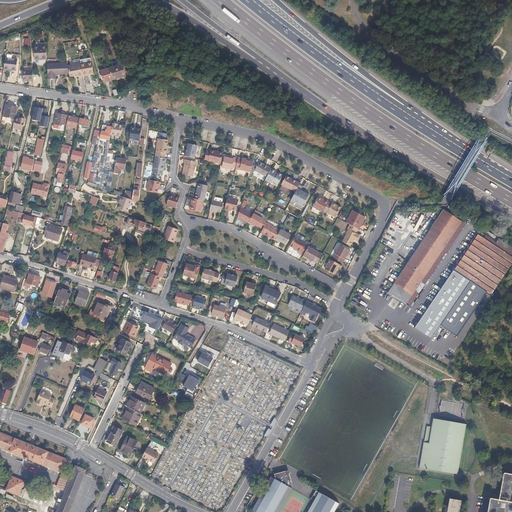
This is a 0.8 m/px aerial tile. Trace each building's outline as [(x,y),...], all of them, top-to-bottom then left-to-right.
[(101,23),(97,24),(102,41),(107,40),(101,23)] [(47,59),(46,50),(46,46),(34,46),(35,60),(47,59)] [(17,59),(5,58),(3,69),(16,71),(17,59)] [(92,61),(81,63),(83,76),(90,75),(90,73),(95,72),(92,61)] [(80,62),(67,65),(69,75),(70,76),(74,75),(77,74),(78,76),(83,75),(80,62)] [(69,75),(67,65),(67,64),(47,65),(48,80),(55,79),(55,75),(69,75)] [(125,73),(122,66),(122,65),(111,68),(114,80),(127,77),(125,73)] [(105,82),(114,80),(111,68),(101,71),(105,82)] [(33,81),(33,71),(23,71),(23,81),(33,81)] [(14,120),(14,119),(17,108),(4,105),(1,117),(14,120)] [(35,107),(32,119),(40,121),(41,115),(43,108),(35,107)] [(62,121),(66,122),(67,116),(56,114),(53,124),(61,126),(62,121)] [(41,115),(40,121),(39,126),(47,128),(49,117),(46,116),(41,115)] [(75,129),(77,118),(68,116),(66,126),(75,129)] [(21,121),(14,119),(14,120),(12,128),(21,130),(22,125),(20,125),(21,121)] [(89,121),(79,119),(77,125),(87,127),(89,121)] [(121,126),(116,125),(115,125),(115,124),(112,124),(111,127),(110,132),(110,135),(119,137),(121,126)] [(138,142),(139,141),(140,135),(140,131),(135,130),(135,129),(130,128),(128,140),(134,140),(134,141),(135,142),(138,142)] [(99,139),(109,141),(110,135),(110,132),(105,131),(101,131),(99,139)] [(166,150),(168,141),(166,140),(167,135),(159,134),(158,139),(154,157),(155,157),(164,159),(165,154),(166,154),(167,150),(166,150)] [(109,141),(99,139),(99,140),(102,142),(105,142),(105,144),(104,144),(104,147),(105,147),(104,156),(106,157),(107,154),(107,151),(109,141)] [(34,155),(40,156),(43,144),(37,143),(34,155)] [(71,146),(62,144),(60,153),(68,154),(69,150),(70,150),(71,146)] [(185,157),(194,159),(197,146),(187,144),(185,157)] [(204,160),(220,164),(222,154),(214,152),(214,151),(210,150),(209,151),(206,151),(204,160)] [(82,153),(72,151),(70,159),(80,161),(82,153)] [(15,154),(6,152),(1,174),(10,176),(15,154)] [(107,154),(106,157),(109,157),(109,162),(115,163),(116,158),(117,155),(113,155),(107,154)] [(163,171),(165,160),(164,159),(155,157),(152,169),(153,169),(152,174),(161,176),(162,171),(163,171)] [(231,167),(235,168),(237,159),(233,158),(233,159),(223,157),(221,168),(231,170),(231,167)] [(21,166),(31,169),(33,160),(23,158),(21,166)] [(126,160),(116,158),(115,163),(113,173),(120,174),(121,169),(124,170),(126,160)] [(249,161),(247,161),(247,160),(237,158),(235,169),(250,172),(252,162),(249,161)] [(196,162),(184,160),(184,163),(184,164),(182,175),(192,177),(196,162)] [(91,162),(87,161),(83,176),(88,177),(89,173),(90,167),(91,162)] [(37,169),(37,173),(41,174),(43,164),(35,162),(34,168),(37,169)] [(57,163),(55,174),(58,175),(56,182),(61,183),(65,165),(57,163)] [(254,171),(266,178),(271,169),(258,163),(254,171)] [(271,169),(266,178),(265,180),(276,187),(281,177),(281,175),(278,174),(277,174),(275,173),(275,172),(271,169)] [(295,192),(298,185),(300,183),(285,176),(281,184),(295,192)] [(101,183),(101,190),(110,190),(111,179),(107,178),(107,183),(101,183)] [(160,187),(161,183),(150,181),(148,192),(158,194),(159,187),(160,187)] [(42,186),(32,184),(30,194),(46,197),(48,186),(47,185),(44,184),(42,185),(42,186)] [(197,184),(194,199),(202,200),(203,201),(207,186),(197,184)] [(298,185),(295,192),(290,200),(302,207),(308,195),(300,190),(302,187),(298,185)] [(124,198),(131,200),(137,202),(138,187),(131,186),(130,190),(133,190),(133,192),(125,191),(125,194),(124,198)] [(17,204),(20,195),(11,192),(8,202),(17,204)] [(166,205),(175,208),(179,197),(173,196),(173,195),(169,194),(166,205)] [(91,196),(88,204),(95,207),(98,199),(91,196)] [(127,212),(131,200),(124,198),(121,196),(120,196),(119,201),(120,202),(118,209),(127,212)] [(200,212),(202,200),(194,199),(191,198),(189,210),(200,212)] [(238,200),(227,198),(224,211),(229,211),(229,210),(236,212),(238,200)] [(323,211),(327,203),(328,201),(324,200),(324,201),(319,198),(314,208),(322,212),(323,211)] [(222,202),(213,200),(212,200),(211,202),(209,212),(214,212),(214,210),(221,211),(223,202),(222,202)] [(331,204),(327,203),(323,211),(335,218),(341,207),(334,204),(334,205),(331,204)] [(70,216),(71,211),(72,208),(65,207),(61,225),(67,226),(69,216),(70,216)] [(253,214),(240,208),(236,218),(240,221),(241,220),(248,223),(253,214)] [(255,225),(262,230),(266,223),(267,221),(262,219),(264,215),(255,210),(253,214),(248,223),(252,225),(252,224),(255,225)] [(350,224),(357,228),(359,229),(365,217),(353,210),(346,222),(350,224)] [(388,292),(405,304),(461,222),(460,221),(462,218),(457,215),(455,218),(444,210),(388,292)] [(34,218),(24,215),(23,219),(22,224),(31,226),(34,218)] [(43,227),(44,220),(37,218),(35,225),(43,227)] [(137,226),(135,231),(138,232),(146,234),(148,227),(145,226),(145,223),(130,218),(128,224),(137,226)] [(280,231),(266,223),(262,230),(261,233),(275,240),(280,231)] [(355,233),(357,228),(350,224),(347,229),(349,230),(342,242),(350,246),(353,239),(357,241),(360,235),(355,233)] [(44,237),(58,241),(61,231),(58,230),(59,228),(48,225),(44,237)] [(101,228),(95,226),(93,231),(103,235),(104,231),(101,230),(101,228)] [(167,226),(162,239),(172,243),(177,229),(167,226)] [(148,227),(146,234),(138,232),(138,233),(148,236),(151,228),(148,227)] [(291,235),(280,230),(280,231),(275,240),(278,242),(279,241),(286,244),(291,235)] [(304,254),(308,246),(309,245),(305,243),(306,242),(305,241),(306,238),(297,233),(290,245),(300,251),(300,252),(304,254)] [(460,274),(470,280),(491,294),(511,260),(511,255),(478,233),(463,257),(462,257),(459,261),(460,261),(433,301),(449,312),(468,284),(458,277),(460,274)] [(108,245),(106,244),(102,258),(111,261),(115,248),(111,246),(111,248),(107,247),(108,245)] [(346,255),(347,253),(348,254),(350,250),(340,244),(333,257),(343,262),(346,255)] [(322,254),(308,246),(304,254),(302,257),(306,259),(307,258),(309,259),(317,263),(322,254)] [(64,266),(68,254),(63,252),(62,255),(59,254),(56,262),(58,263),(58,264),(64,266)] [(97,259),(83,255),(80,266),(93,270),(97,259)] [(167,262),(158,259),(153,274),(160,276),(162,277),(167,262)] [(337,267),(340,269),(342,266),(330,259),(325,269),(334,274),(337,267)] [(183,275),(193,278),(199,266),(196,265),(196,266),(186,264),(183,275)] [(115,281),(119,269),(114,267),(109,279),(115,281)] [(216,282),(219,273),(215,272),(215,271),(211,270),(211,269),(208,268),(208,269),(204,268),(201,277),(216,282)] [(40,277),(26,273),(23,282),(37,286),(40,277)] [(155,289),(160,276),(153,274),(151,273),(146,286),(155,289)] [(234,287),(237,277),(227,274),(224,284),(234,287)] [(468,284),(470,280),(460,274),(458,277),(468,284)] [(18,280),(3,275),(0,287),(15,291),(18,280)] [(51,297),(55,284),(47,281),(42,295),(51,297)] [(246,282),(243,293),(253,296),(256,283),(252,282),(252,284),(246,282)] [(271,288),(267,286),(262,297),(277,304),(282,293),(278,291),(278,290),(271,287),(271,288)] [(70,292),(59,289),(54,304),(64,308),(70,292)] [(192,295),(190,295),(186,302),(181,300),(185,293),(176,290),(173,300),(180,303),(180,304),(184,305),(184,304),(188,305),(192,295)] [(89,296),(78,291),(74,302),(85,307),(89,296)] [(190,295),(185,293),(181,300),(186,302),(190,295)] [(203,310),(203,309),(201,308),(206,300),(195,296),(192,308),(196,309),(196,307),(203,310)] [(306,314),(311,316),(309,320),(314,323),(321,308),(306,301),(306,302),(293,296),(288,306),(302,312),(300,314),(305,316),(306,314)] [(224,317),(226,308),(219,306),(214,305),(215,304),(211,303),(209,310),(213,311),(212,314),(224,317)] [(95,315),(94,318),(103,322),(109,309),(98,304),(93,314),(95,315)] [(5,310),(0,309),(0,319),(7,322),(9,315),(6,314),(7,312),(5,311),(5,310)] [(251,316),(240,310),(239,312),(236,312),(233,319),(237,321),(247,325),(251,316)] [(20,325),(25,327),(25,326),(30,316),(24,313),(20,325)] [(157,330),(162,319),(146,313),(143,320),(151,323),(149,327),(157,330)] [(251,326),(266,333),(270,325),(256,318),(251,326)] [(173,333),(178,325),(167,319),(162,327),(173,333)] [(129,323),(124,333),(135,339),(137,335),(136,334),(140,328),(129,323)] [(192,348),(196,339),(187,334),(190,328),(182,324),(175,337),(178,338),(177,340),(179,341),(178,341),(179,343),(183,345),(184,344),(185,344),(192,348)] [(273,335),(285,341),(290,331),(274,324),(269,334),(272,336),(273,335)] [(99,340),(97,339),(80,331),(78,336),(79,336),(77,341),(86,345),(87,344),(92,346),(94,342),(97,344),(99,340)] [(292,333),(289,341),(302,346),(305,338),(296,333),(295,334),(292,333)] [(38,343),(24,338),(21,348),(30,351),(29,353),(34,354),(38,343)] [(123,339),(117,351),(122,353),(124,351),(127,353),(131,344),(123,339)] [(59,350),(69,354),(72,346),(63,342),(59,350)] [(39,351),(47,354),(50,347),(42,344),(39,351)] [(203,352),(198,361),(208,367),(213,358),(210,356),(206,354),(203,352)] [(154,368),(166,374),(171,364),(153,355),(147,366),(154,370),(154,368)] [(100,358),(94,370),(101,373),(107,361),(100,358)] [(114,364),(110,373),(116,376),(122,363),(113,359),(111,363),(114,364)] [(199,384),(202,379),(193,373),(190,378),(188,377),(185,383),(184,385),(188,388),(186,390),(193,394),(197,388),(195,388),(198,383),(199,384)] [(155,388),(141,382),(137,392),(150,399),(155,388)] [(99,400),(98,402),(102,403),(108,393),(98,388),(94,398),(99,400)] [(6,390),(2,403),(6,404),(10,391),(6,390)] [(51,396),(43,393),(38,406),(40,407),(41,406),(42,407),(43,403),(47,404),(47,406),(51,408),(54,400),(50,398),(51,396)] [(186,402),(189,397),(181,393),(178,398),(186,402)] [(128,407),(141,413),(145,404),(131,397),(126,406),(128,407)] [(70,416),(79,421),(84,411),(84,409),(75,405),(70,416)] [(136,427),(142,414),(141,413),(128,407),(122,420),(136,427)] [(94,419),(85,415),(81,423),(90,427),(94,419)] [(463,424),(431,418),(430,427),(426,426),(418,468),(454,474),(463,424)] [(115,445),(122,431),(114,426),(106,441),(115,445)] [(62,472),(67,460),(64,458),(0,432),(0,447),(25,458),(24,460),(26,461),(28,459),(62,472)] [(131,453),(137,441),(127,437),(120,451),(126,454),(127,451),(131,453)] [(158,454),(147,448),(142,457),(145,458),(144,460),(148,462),(149,460),(153,463),(158,454)] [(69,511),(86,470),(75,466),(57,511),(69,511)] [(291,480),(288,471),(285,470),(274,473),(275,476),(274,477),(271,476),(252,511),(247,509),(245,511),(277,511),(291,488),(291,487),(288,484),(288,483),(291,483),(291,482),(291,481),(291,480)] [(511,511),(511,473),(504,472),(500,499),(491,497),(488,511),(511,511)] [(20,495),(25,481),(12,476),(7,490),(20,495)] [(125,488),(117,484),(111,496),(120,500),(125,488)] [(335,511),(341,501),(317,488),(315,493),(318,495),(309,511),(335,511)] [(42,497),(26,490),(23,497),(40,504),(42,497)] [(447,511),(459,511),(462,501),(450,499),(447,511)]
